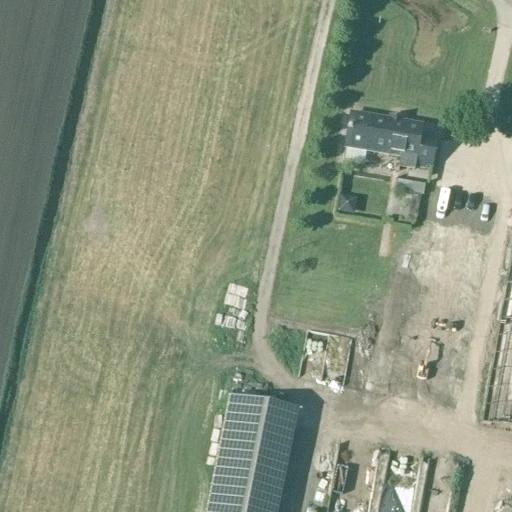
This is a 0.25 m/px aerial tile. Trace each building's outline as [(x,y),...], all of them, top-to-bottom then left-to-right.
[(431,172),(437,142),(417,139),(420,127),(349,114),(343,149),(415,162),(413,169),(431,172)] [(420,190),(421,181),(394,178),(393,187),(420,190)] [(454,410),(495,199),(426,186),(385,397),(454,410)] [(511,251),(481,425),(511,430),(511,251)] [(301,335),(301,370),(322,370),(323,336),(301,335)] [(370,344),(366,373),(383,376),(388,347),(370,344)] [(274,511),(296,414),(233,400),(208,511),(274,511)] [(371,511),(377,487),(335,479),(328,511),(371,511)]
